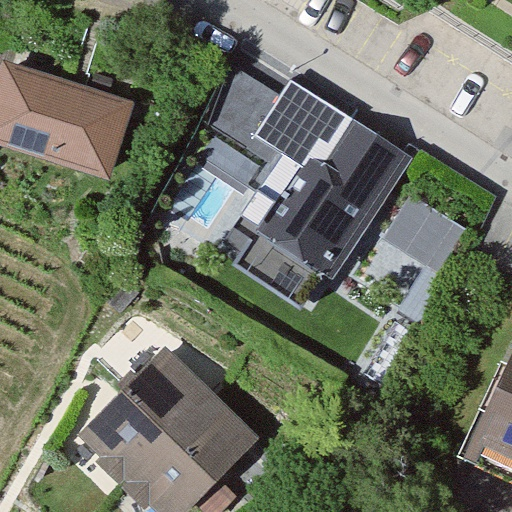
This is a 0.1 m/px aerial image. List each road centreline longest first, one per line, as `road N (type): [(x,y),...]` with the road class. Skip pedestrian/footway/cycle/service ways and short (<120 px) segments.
road 1 (residential): [(511,181),(231,0)]
road 2 (unknown): [(0,480),(67,363)]
